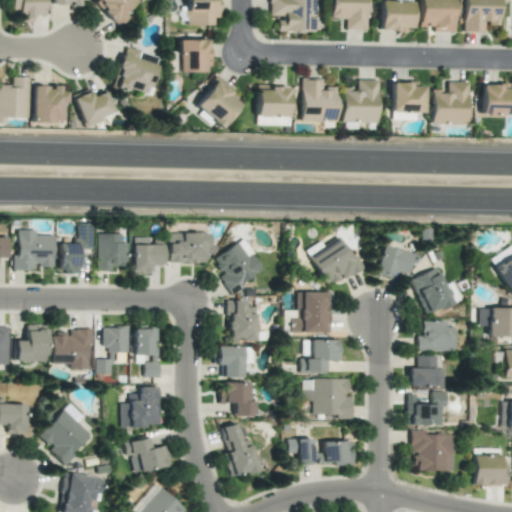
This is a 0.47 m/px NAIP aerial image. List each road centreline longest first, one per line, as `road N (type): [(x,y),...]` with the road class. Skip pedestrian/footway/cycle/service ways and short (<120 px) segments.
road 1 (secondary): [(0,184),(511,196)]
road 2 (secondary): [(511,161),(0,152)]
road 3 (residential): [(511,60),(244,54)]
road 4 (residential): [(183,299),(188,444),(215,511)]
road 5 (residential): [(247,511),(335,489),(388,493),(452,511)]
road 6 (residential): [(0,296),(183,299)]
road 7 (residential): [(370,316),(374,491)]
